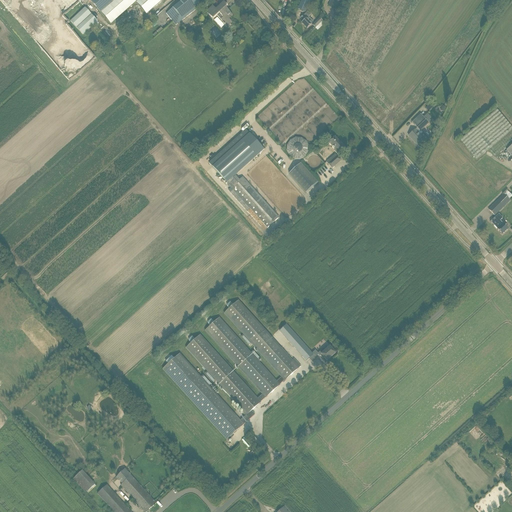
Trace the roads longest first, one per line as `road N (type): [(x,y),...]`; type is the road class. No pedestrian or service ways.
road 1 (unclassified): [(220,511),(494,263)]
road 2 (tertiary): [(494,263),(254,0)]
